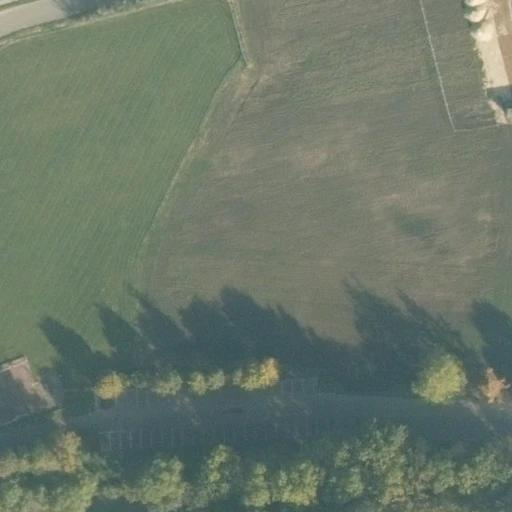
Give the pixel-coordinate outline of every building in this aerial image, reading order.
[(511,0),(478,0),(364,52),(403,139),(318,133),(322,78),(238,72),(233,154),(269,167),(268,177),(322,181),(316,258),(291,256),(284,276),(173,268),(168,339),(261,345),(285,276),(280,358),(393,365),(399,277),(408,272),(424,278),(410,284),(421,288),(419,328),(439,329),(437,354),(511,359),(511,352),(511,241),(429,236),(435,150),(511,115),(511,0)] [(321,0),(325,18),(342,15),(338,0),(321,0)] [(360,0),(362,9),(414,0),(360,0)] [(427,10),(427,21),(444,21),(444,10),(427,10)] [(401,370),(418,369),(417,344),(400,345),(401,370)]
